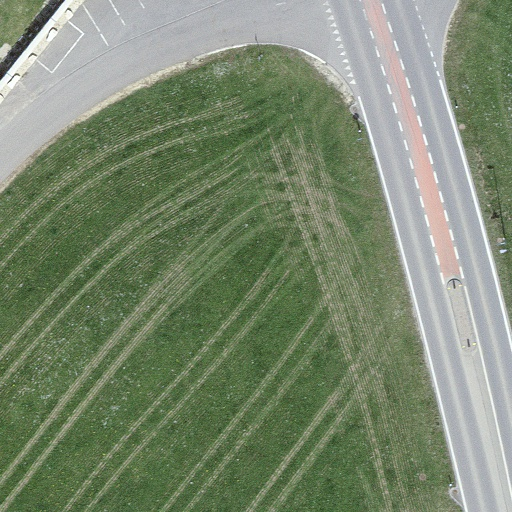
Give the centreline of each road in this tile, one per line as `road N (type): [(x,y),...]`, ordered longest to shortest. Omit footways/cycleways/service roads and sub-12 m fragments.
road 1 (primary): [(508,511),(442,238),(370,0)]
road 2 (unclassified): [(299,0),(118,68),(70,97),(0,158)]
